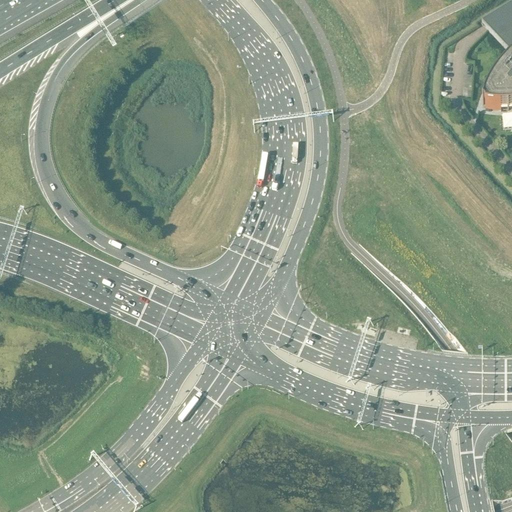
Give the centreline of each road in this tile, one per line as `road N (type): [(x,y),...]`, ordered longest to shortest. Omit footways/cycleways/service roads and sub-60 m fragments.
road 1 (motorway): [(226,301),(94,238),(67,217),(45,179),(38,131),(53,76),(91,34),(140,0)]
road 2 (secondary): [(259,314),(309,211),(321,150),(318,106),(301,54),(261,0)]
road 3 (secondary): [(210,0),(256,52),(281,112),(284,145),(268,212),(226,301)]
road 4 (secondary): [(206,331),(135,438),(37,511)]
road 5 (motorway): [(0,243),(206,331)]
road 6 (secondary): [(97,511),(158,459),(241,348)]
road 7 (secondary): [(241,348),(364,402),(443,418)]
road 8 (secondary): [(457,373),(370,360),(259,314)]
road 9 (motorway): [(0,71),(115,0)]
